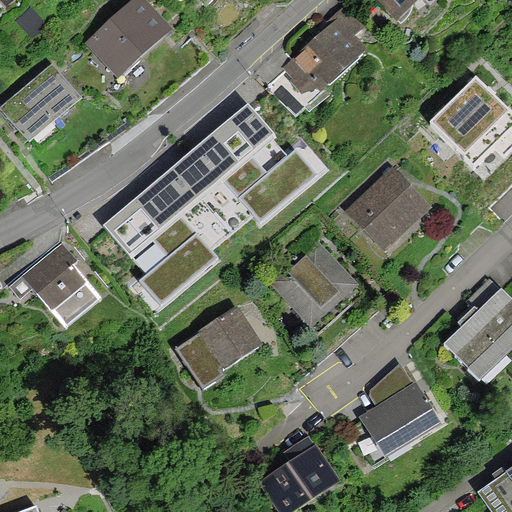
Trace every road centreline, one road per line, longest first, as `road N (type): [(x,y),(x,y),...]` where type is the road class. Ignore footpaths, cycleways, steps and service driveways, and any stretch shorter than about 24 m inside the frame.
road 1 (residential): [(0,236),(76,196),(308,0)]
road 2 (residential): [(511,226),(391,346),(274,438)]
